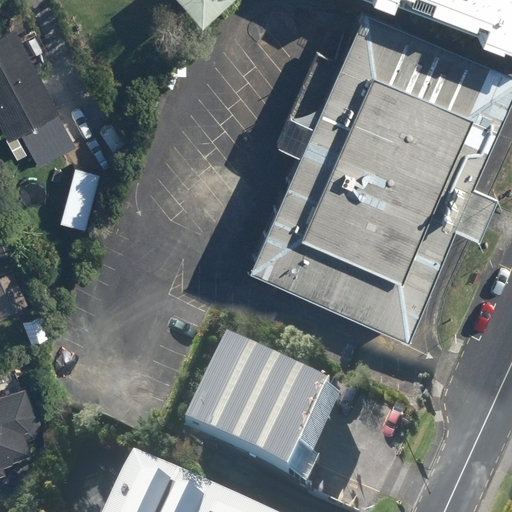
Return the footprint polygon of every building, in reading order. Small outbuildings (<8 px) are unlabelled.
[(176,0),(194,21),(218,0),(176,0)] [(511,0),(412,0),(511,44),(511,0)] [(511,86),(511,70),(360,2),(247,251),(406,322),(511,86)] [(34,165),(74,145),(4,7),(0,9),(0,133),(2,137),(16,130),(34,165)] [(344,382),(217,325),(173,422),(300,479),(344,382)] [(4,372),(0,372),(0,455),(24,446),(17,426),(18,426),(21,422),(24,417),(26,413),(27,408),(27,402),(27,397),(25,392),(23,388),(20,383),(17,380),(13,376),(8,374),(4,372)] [(272,511),(129,448),(100,511),(272,511)]
